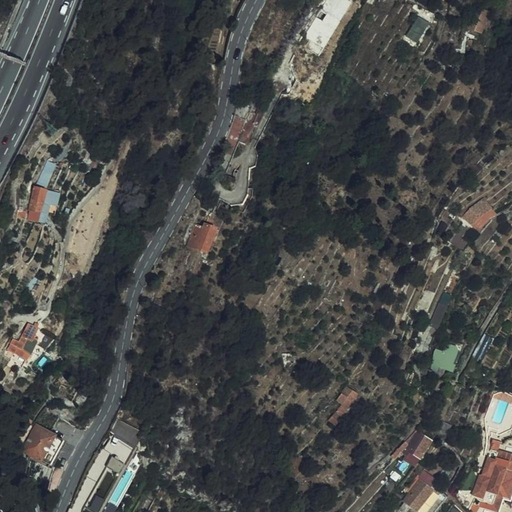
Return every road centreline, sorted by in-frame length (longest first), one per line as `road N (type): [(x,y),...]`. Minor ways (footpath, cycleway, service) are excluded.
road 1 (secondary): [(55,511),(113,397),(140,273),(214,137),(253,0)]
road 2 (motorway): [(0,147),(63,0)]
